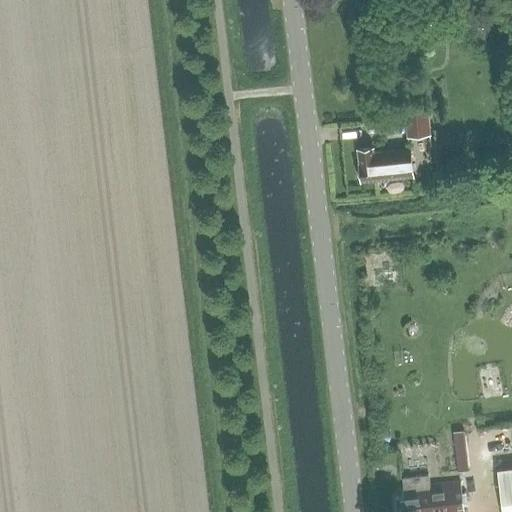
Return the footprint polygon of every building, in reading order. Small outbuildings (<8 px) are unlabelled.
[(431,8),(433,26),(457,24),(455,5),(431,8)] [(428,103),(404,106),(408,139),(432,136),(428,103)] [(412,178),(409,151),(372,155),(372,150),(357,152),(361,183),(412,178)] [(511,511),(511,468),(497,471),(502,511),(511,511)] [(403,498),(396,499),(397,511),(463,511),(460,482),(431,486),(430,476),(402,479),(403,490),(402,490),(403,498)]
